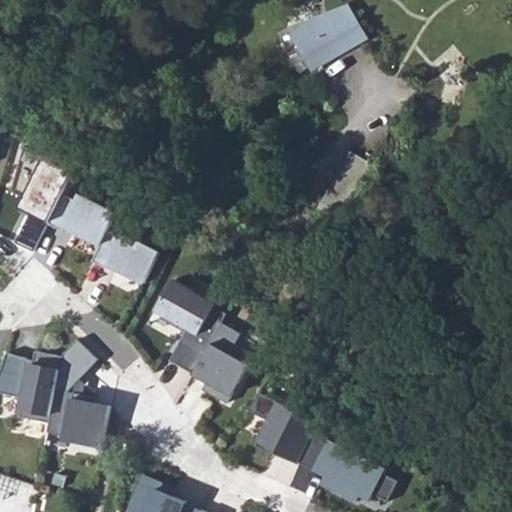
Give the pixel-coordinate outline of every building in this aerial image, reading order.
[(313,68),(364,38),(348,13),(298,43),(313,68)] [(425,86),(418,109),(432,114),(442,84),(429,69),(418,78),(425,86)] [(28,142),(15,186),(27,192),(56,207),(76,167),(55,149),(52,155),(28,142)] [(350,151),(323,194),(346,208),(373,164),(350,151)] [(56,207),(27,192),(22,202),(33,208),(31,212),(49,221),(56,207)] [(31,212),(18,238),(36,247),(49,221),(31,212)] [(121,237),(107,231),(93,261),(108,268),(110,264),(146,282),(162,250),(124,232),(121,237)] [(171,361),(195,375),(223,324),(228,314),(215,307),(216,304),(174,281),(157,311),(164,315),(189,329),(186,335),(171,361)] [(160,321),(186,335),(189,329),(164,315),(160,321)] [(223,324),(195,375),(209,382),(205,390),(229,403),(255,356),(235,345),(241,334),(223,324)] [(49,428),(47,437),(65,439),(81,441),(81,444),(104,446),(112,406),(97,403),(98,397),(69,391),(100,359),(79,338),(64,353),(64,356),(59,377),(49,428)] [(7,354),(0,373),(0,397),(22,402),(20,421),(49,428),(59,377),(64,356),(36,351),(34,360),(33,364),(26,363),(27,358),(7,354)] [(304,459),(325,419),(264,387),(253,405),(273,416),(260,441),(276,449),(278,445),(304,459)] [(391,465),(320,429),(304,459),(304,460),(331,473),(327,482),(361,498),(364,492),(374,498),(378,491),(393,498),(403,477),(388,470),(391,465)] [(276,449),(303,461),(304,460),(304,459),(278,445),(276,449)] [(202,511),(187,505),(188,503),(175,497),(178,490),(147,477),(131,511),(202,511)]
